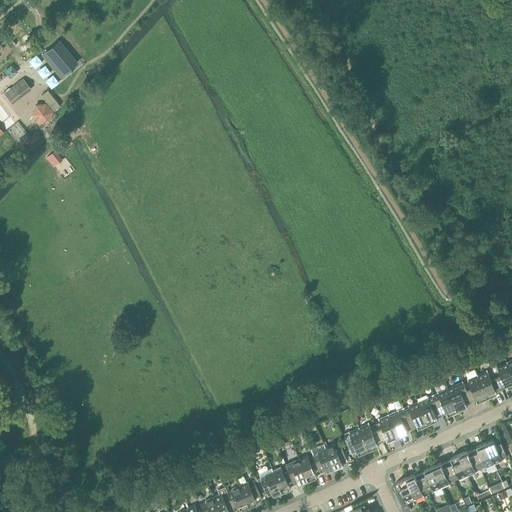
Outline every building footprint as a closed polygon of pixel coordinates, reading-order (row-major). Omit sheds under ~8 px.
[(30,0),(20,0),(29,10),(35,5),(30,0)] [(57,38),(44,49),(62,71),(75,60),(57,38)] [(11,101),(30,86),(23,78),(4,93),(11,101)] [(32,114),(38,121),(38,122),(48,120),(52,111),(46,103),(36,105),(32,114)] [(35,133),(26,141),(29,145),(39,137),(35,133)] [(54,150),(46,157),(52,165),(61,157),(54,150)] [(496,363),(491,365),(494,372),(501,388),(506,386),(507,388),(511,386),(511,371),(507,361),(497,365),(496,363)] [(501,388),(494,372),(489,374),(487,370),(477,374),(488,397),(498,393),(497,390),(501,388)] [(488,397),(477,374),(467,378),(469,383),(464,385),(472,401),(477,399),(478,401),(488,397)] [(448,387),(458,410),(468,406),(467,403),(472,401),(464,385),(460,387),(458,383),(448,387)] [(435,398),(442,414),(447,412),(448,414),(458,410),(448,387),(438,391),(440,396),(435,398)] [(418,400),(428,423),(438,419),(437,417),(442,414),(435,398),(430,400),(428,396),(418,400)] [(428,423),(418,400),(408,404),(403,407),(405,411),(413,428),(417,425),(418,428),(428,423)] [(388,413),(399,436),(409,432),(408,430),(413,428),(405,411),(403,407),(398,409),(388,413)] [(375,424),(383,441),(388,438),(389,441),(399,436),(388,413),(378,417),(380,422),(375,424)] [(359,426),(369,449),(379,445),(378,443),(383,441),(375,424),(370,426),(369,422),(359,426)] [(369,449),(359,426),(344,433),(353,454),(358,451),(359,454),(369,449)] [(485,442),(494,464),(503,460),(502,459),(507,456),(499,438),(494,440),(493,438),(485,442)] [(335,468),(326,446),(322,439),(309,445),(313,453),(321,472),(326,469),(327,471),(335,468)] [(334,442),(326,446),(335,468),(344,464),(343,462),(348,460),(340,442),(334,444),(334,442)] [(473,450),(481,468),(486,466),(486,467),(494,464),(485,442),(476,446),(477,448),(473,450)] [(481,468),(473,450),(468,452),(467,450),(458,454),(468,475),(476,472),(476,470),(481,468)] [(299,458),(309,479),(317,476),(316,474),(321,472),(313,453),(308,456),(307,454),(299,458)] [(468,475),(458,454),(450,457),(451,459),(446,461),(454,480),(459,477),(460,479),(468,475)] [(309,479),(299,458),(291,461),(292,463),(287,465),(295,483),(300,481),(300,483),(309,479)] [(432,465),(442,487),(450,483),(449,482),(454,480),(446,461),(441,464),(441,462),(432,465)] [(107,470),(106,462),(92,465),(93,472),(107,470)] [(295,483),(287,465),(282,467),(281,466),(273,469),(282,491),(291,487),(290,485),(295,483)] [(442,487),(432,465),(424,469),(425,471),(420,473),(428,491),(433,489),(434,491),(442,487)] [(282,491),(273,469),(272,467),(259,473),(261,477),(260,477),(261,478),(258,479),(258,478),(257,478),(264,493),(264,492),(266,491),(268,495),(273,493),(274,495),(282,491)] [(428,491),(420,473),(415,475),(414,473),(406,477),(416,499),(424,495),(423,493),(428,491)] [(416,499),(406,477),(397,481),(398,483),(393,485),(397,494),(396,495),(403,511),(407,511),(411,510),(408,502),(416,499)] [(240,484),(249,506),(258,502),(257,500),(262,498),(254,480),(249,482),(248,480),(240,484)] [(249,506),(240,484),(232,488),(232,489),(228,491),(225,486),(235,510),(240,507),(241,509),(249,506)] [(235,510),(225,486),(218,489),(219,493),(213,496),(220,511),(230,511),(235,510)] [(490,489),(476,494),(478,498),(492,493),(490,489)] [(505,490),(498,494),(500,500),(508,496),(505,490)] [(468,495),(463,498),(466,504),(471,502),(468,495)] [(220,511),(213,496),(205,499),(206,501),(201,503),(204,511),(220,511)] [(466,506),(468,511),(469,511),(476,509),(473,503),(466,506)]
